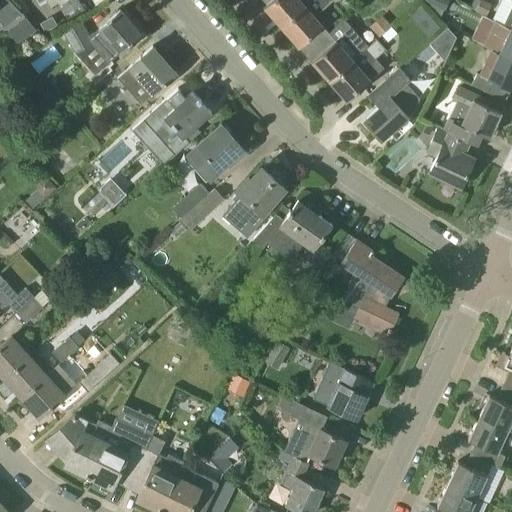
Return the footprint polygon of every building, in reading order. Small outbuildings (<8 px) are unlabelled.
[(0,0),(0,21),(4,26),(22,12),(9,0),(0,0)] [(281,25),(308,0),(271,0),(264,6),(281,25)] [(308,0),(281,25),(299,46),(322,25),(314,15),(330,0),(308,0)] [(446,15),(454,0),(437,0),(433,7),(446,15)] [(492,3),(484,0),(480,0),(475,12),(486,17),(492,3)] [(511,0),(500,0),(492,19),(511,28),(511,0)] [(409,16),(418,25),(429,16),(420,6),(409,16)] [(74,53),(75,53),(93,43),(110,62),(142,34),(120,9),(99,28),(89,34),(82,20),(62,31),(74,53)] [(45,31),(57,24),(53,15),(40,22),(45,31)] [(382,15),(369,26),(379,37),(391,26),(382,15)] [(29,19),(9,26),(13,39),(34,33),(29,19)] [(329,80),(367,46),(343,20),(328,33),(335,41),(312,61),(329,80)] [(447,25),(429,41),(439,53),(458,37),(447,25)] [(511,58),(511,28),(507,38),(499,34),(492,48),(509,57),(511,58)] [(367,46),(329,80),(347,100),(383,68),(375,59),(386,49),(377,38),(367,47),(367,46)] [(129,66),(117,77),(141,103),(153,92),(153,93),(176,72),(153,45),(129,66)] [(511,89),(511,87),(511,58),(509,57),(492,48),(480,74),(477,72),(472,84),(505,100),(510,89),(511,89)] [(420,98),(406,81),(410,78),(400,67),(369,94),(380,106),(364,120),(381,139),(414,110),(420,98)] [(469,142),(470,140),(477,143),(482,133),(489,136),(501,111),(486,105),(488,100),(459,86),(453,98),(456,100),(444,127),(439,125),(438,127),(469,142)] [(197,98),(192,92),(176,106),(167,97),(158,105),(166,115),(165,116),(175,127),(158,142),(171,157),(189,141),(184,135),(211,111),(198,97),(197,98)] [(206,181),(243,148),(221,123),(213,131),(212,130),(209,132),(210,133),(196,146),(184,157),(195,169),(206,181)] [(462,157),(469,142),(438,127),(427,151),(437,156),(430,170),(461,185),(472,162),(462,157)] [(263,212),(284,187),(282,185),(283,183),(275,176),(274,178),(262,167),(251,180),(249,177),(237,190),(238,191),(232,198),(234,200),(221,215),(247,237),(258,225),(257,224),(266,214),(263,212)] [(173,208),(182,218),(210,193),(201,182),(173,208)] [(180,219),(189,229),(223,199),(214,189),(210,193),(182,218),(180,219)] [(82,207),(92,218),(109,203),(99,191),(82,207)] [(299,200),(298,199),(291,210),(290,209),(287,213),(288,214),(283,220),(274,214),(251,239),(258,245),(264,238),(290,256),(304,241),(313,248),(313,249),(314,249),(332,224),(319,214),(316,219),(296,204),(299,200)] [(373,251),(355,240),(341,263),(357,272),(363,275),(354,289),(343,308),(334,322),(348,331),(358,314),(387,331),(390,332),(392,328),(390,327),(398,314),(381,303),(388,292),(392,294),(403,276),(370,255),(373,251)] [(16,313),(33,297),(25,288),(8,303),(16,313)] [(25,322),(42,306),(50,298),(42,289),(33,297),(16,313),(25,322)] [(0,371),(6,378),(37,351),(35,349),(29,354),(11,335),(0,345),(0,371)] [(52,352),(60,361),(78,346),(70,336),(52,352)] [(277,340),(270,351),(282,359),(290,348),(277,340)] [(511,391),(511,343),(508,352),(505,350),(500,360),(511,365),(501,386),(511,391)] [(23,397),(59,365),(58,364),(52,369),(37,351),(6,378),(23,397)] [(120,362),(115,357),(110,352),(78,381),(88,391),(120,362)] [(373,382),(345,368),(330,361),(319,384),(334,391),(328,405),(340,410),(340,411),(344,413),(345,412),(357,418),(357,417),(356,416),(366,395),(367,395),(373,382)] [(59,365),(23,397),(39,415),(38,415),(39,416),(75,383),(59,365)] [(511,391),(501,386),(496,397),(489,394),(478,416),(508,430),(511,431),(511,391)] [(298,418),(305,405),(283,395),(277,408),(298,418)] [(64,465),(88,476),(113,426),(98,419),(96,423),(75,413),(46,438),(66,460),(64,465)] [(498,452),(508,430),(478,416),(468,439),(475,442),(470,453),(492,464),(492,463),(500,467),(505,455),(498,452)] [(113,426),(88,476),(90,477),(111,487),(112,488),(115,481),(122,467),(134,473),(147,447),(153,434),(137,426),(118,417),(113,426)] [(290,453),(292,455),(306,461),(309,453),(334,465),(346,439),(320,427),(319,428),(305,421),(290,453)] [(211,455),(224,468),(244,450),(230,436),(211,455)] [(147,447),(134,473),(146,479),(140,493),(136,499),(138,500),(158,510),(160,511),(184,461),(169,454),(167,457),(159,453),(147,447)] [(477,497),(492,464),(470,453),(465,464),(458,461),(447,483),(477,497)] [(309,462),(306,461),(292,455),(280,482),(293,488),(285,504),(301,511),(311,511),(323,488),(302,477),(309,462)] [(184,461),(160,511),(162,511),(188,511),(193,501),(206,507),(218,482),(194,470),(184,461)] [(469,511),(477,497),(447,483),(437,505),(444,509),(442,511),(469,511)] [(8,511),(0,502),(0,511),(8,511)] [(277,511),(255,502),(251,511),(277,511)]
